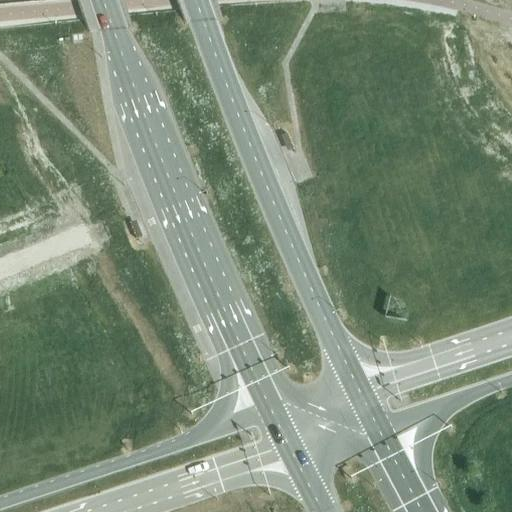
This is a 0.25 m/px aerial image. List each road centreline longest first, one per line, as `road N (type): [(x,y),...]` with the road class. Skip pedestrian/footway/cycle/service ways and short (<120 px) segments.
road 1 (primary): [(102,0),(271,410)]
road 2 (primary): [(354,383),(195,0)]
road 3 (tertiary): [(271,410),(0,502)]
road 4 (tertiary): [(107,511),(291,451)]
road 5 (tertiary): [(511,334),(354,383)]
road 6 (tertiary): [(377,428),(511,380)]
